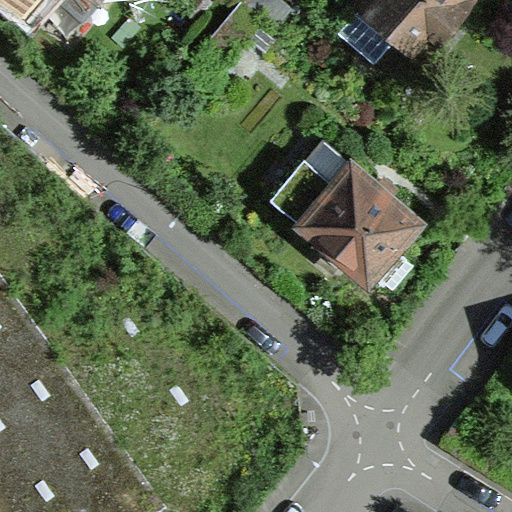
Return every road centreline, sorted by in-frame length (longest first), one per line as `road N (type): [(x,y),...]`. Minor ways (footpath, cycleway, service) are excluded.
road 1 (residential): [(0,82),(391,425)]
road 2 (residential): [(511,261),(391,425)]
road 3 (residential): [(391,425),(444,485),(491,511)]
